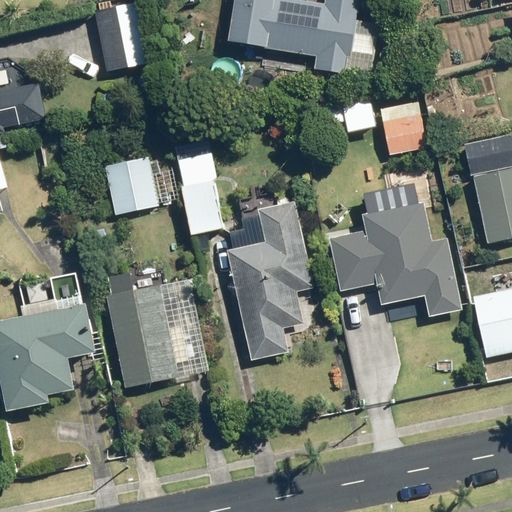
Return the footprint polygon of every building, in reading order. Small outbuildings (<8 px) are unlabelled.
[(243,0),(237,38),(274,44),(274,47),(323,55),(321,67),(352,72),(355,55),(358,55),(367,0),(331,0),(331,1),(322,0),(243,0)] [(145,1),(102,9),(113,70),(157,62),(145,1)] [(0,133),(13,131),(12,125),(53,117),(46,82),(0,90),(0,133)] [(343,123),(337,97),(292,108),(299,135),(343,123)] [(427,99),(388,107),(397,154),(436,146),(427,99)] [(223,177),(216,138),(182,145),(199,233),(229,227),(220,178),(223,177)] [(0,211),(9,209),(3,188),(14,186),(5,151),(0,152),(0,211)] [(155,157),(114,163),(121,213),(178,204),(174,179),(158,181),(155,157)] [(511,165),(479,173),(494,241),(511,237),(511,165)] [(235,248),(258,359),(296,351),(291,326),(311,322),(305,290),(322,286),(304,199),(266,206),(267,212),(250,216),(252,227),(238,230),(241,247),(235,248)] [(374,229),(336,236),(347,290),(384,282),(388,303),(432,294),(436,315),(470,308),(455,235),(440,238),(432,199),(370,212),(374,229)] [(115,293),(133,386),(216,369),(198,277),(115,293)] [(511,290),(483,295),(494,354),(511,350),(511,290)] [(0,319),(18,408),(62,400),(60,391),(87,386),(81,355),(108,349),(98,300),(0,319)]
